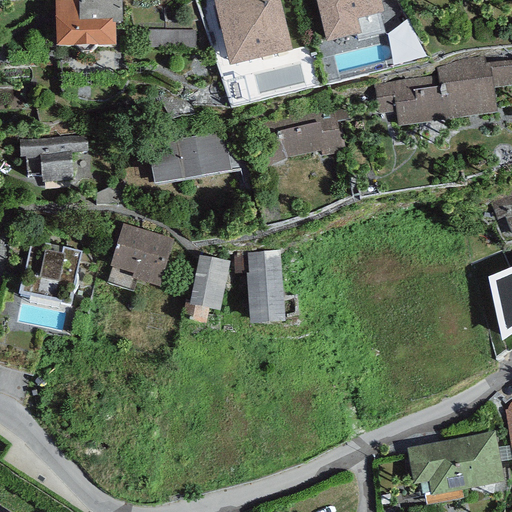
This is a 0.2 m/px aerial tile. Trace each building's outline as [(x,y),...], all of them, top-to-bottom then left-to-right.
[(292,55),(278,0),(229,0),(213,4),(229,71),(292,55)] [(314,0),(326,47),(360,39),(356,24),(384,17),(379,0),(314,0)] [(121,1),(54,3),(55,52),(116,51),(115,31),(122,31),(121,1)] [(195,32),(147,32),(148,50),(195,49),(195,32)] [(438,76),(374,86),(378,116),(396,114),(398,130),(497,115),(493,90),(489,65),(486,66),(484,59),(460,63),(436,66),(438,76)] [(511,62),(489,65),(493,90),(511,87),(511,62)] [(344,119),(342,107),(249,125),(254,148),(264,171),(286,160),(321,152),(320,156),(345,152),(343,140),(340,140),(336,121),(344,119)] [(224,135),(146,150),(154,190),(232,174),(224,135)] [(87,139),(19,143),(20,161),(25,160),(26,179),(40,178),(40,186),(72,184),(71,157),(88,156),(87,139)] [(511,190),(488,200),(496,220),(504,218),(511,239),(511,190)] [(133,294),(136,284),(159,291),(173,243),(123,227),(110,271),(111,271),(107,286),(133,294)] [(68,310),(81,254),(31,243),(18,299),(68,310)] [(280,253),(247,255),(248,276),(246,276),(249,329),(284,327),(280,253)] [(230,265),(198,259),(189,305),(186,304),(182,323),(206,327),(209,313),(220,315),(230,265)] [(494,436),(406,451),(413,486),(428,484),(431,500),(503,488),(494,436)]
